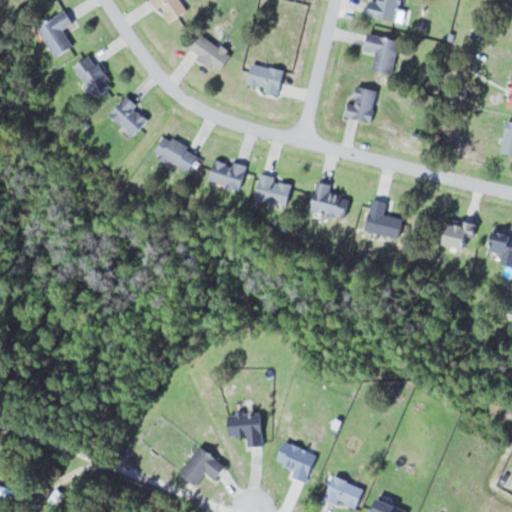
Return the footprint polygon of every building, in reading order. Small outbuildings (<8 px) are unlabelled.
[(156,0),(168,22),(189,12),(182,0),(156,0)] [(402,0),(380,0),(380,1),(376,0),(373,0),(370,14),(398,20),(402,0)] [(40,27),(58,56),(75,46),(65,29),(76,23),(68,10),(40,27)] [(191,47),(221,71),(233,55),(203,31),(191,47)] [(367,48),(378,50),(374,69),(395,73),(401,39),(370,33),(367,48)] [(93,97),(112,89),(98,55),(79,62),(93,97)] [(281,93),(286,70),(255,62),(249,85),(281,93)] [(352,102),(349,116),(372,122),(380,90),(359,85),(354,103),(352,102)] [(136,135),(152,118),(128,95),(112,113),(136,135)] [(503,153),(511,153),(511,120),(508,120),(503,153)] [(202,149),(165,136),(158,157),(194,170),(202,149)] [(243,189),(250,167),(219,157),(212,179),(243,189)] [(296,181),(264,175),(260,198),(291,204),(296,181)] [(352,196),(334,193),(335,183),(320,181),(315,211),(349,216),(352,196)] [(390,201),(375,198),(369,231),(402,237),(406,218),(388,215),(390,201)] [(451,221),(448,245),(473,248),(476,224),(451,221)] [(511,233),(496,232),(494,252),(504,253),(503,264),(511,265),(511,233)] [(231,437),(249,437),(249,446),(264,446),(264,413),(231,413),(231,437)] [(297,469),(294,475),(307,481),(320,457),(288,440),(278,459),(297,469)] [(208,471),(217,478),(227,466),(202,446),(181,471),(197,484),(208,471)] [(356,510),(366,488),(336,476),(327,497),(356,510)]
